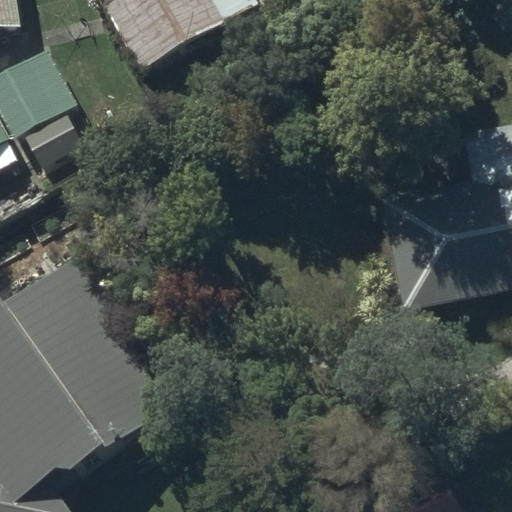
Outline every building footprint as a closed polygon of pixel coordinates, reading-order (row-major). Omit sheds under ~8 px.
[(21,0),(0,0),(0,43),(28,40),(21,0)] [(137,0),(109,17),(143,82),(231,36),(230,33),(261,17),(252,0),(137,0)] [(0,179),(20,169),(11,151),(26,143),(46,182),(88,160),(69,123),(81,117),(52,62),(0,89),(0,179)] [(476,191),(386,212),(408,324),(511,303),(511,139),(467,149),(476,191)] [(0,511),(67,511),(61,503),(179,421),(165,401),(200,376),(113,250),(0,328),(0,511)] [(511,368),(478,389),(503,432),(511,426),(511,368)]
